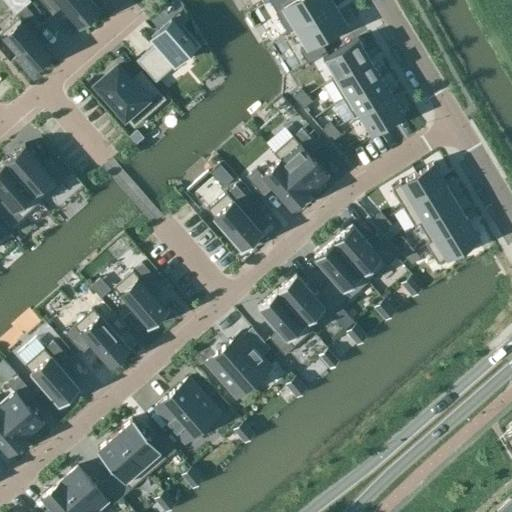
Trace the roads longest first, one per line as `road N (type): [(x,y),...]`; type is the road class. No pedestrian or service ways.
road 1 (residential): [(0,493),(360,179),(456,119)]
road 2 (tertiary): [(511,342),(306,511)]
road 3 (tertiary): [(352,511),(511,368)]
road 4 (residential): [(0,124),(136,7)]
road 5 (residential): [(456,119),(383,0)]
